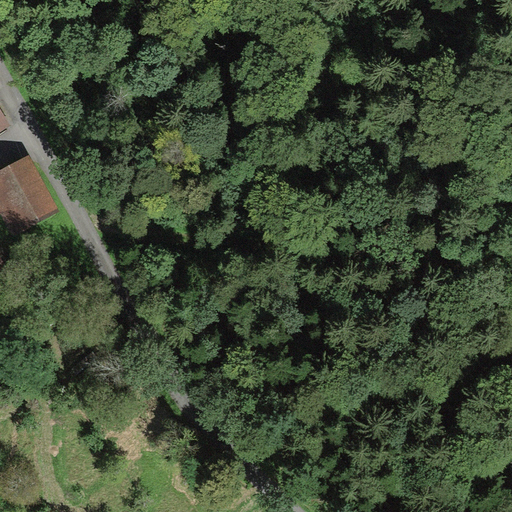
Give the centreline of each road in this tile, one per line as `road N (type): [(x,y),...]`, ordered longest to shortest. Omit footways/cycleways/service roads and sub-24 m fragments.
road 1 (unclassified): [(0,77),(169,385),(293,511)]
road 2 (track): [(23,123),(511,225)]
